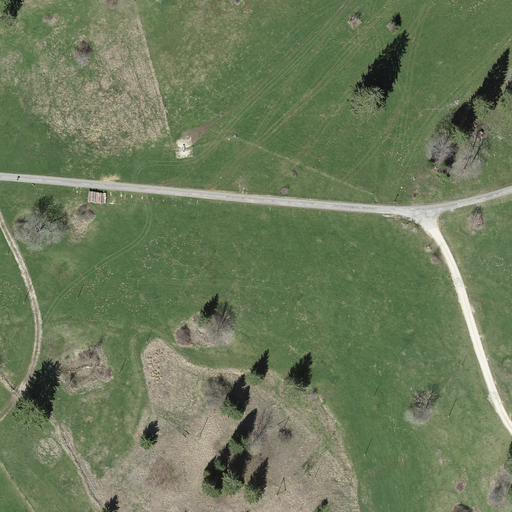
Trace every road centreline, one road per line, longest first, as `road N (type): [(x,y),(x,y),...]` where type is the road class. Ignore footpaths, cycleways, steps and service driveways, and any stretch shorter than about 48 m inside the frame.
road 1 (unclassified): [(0,178),(397,210),(511,189)]
road 2 (track): [(511,436),(487,385),(452,264),(421,209)]
road 3 (track): [(0,215),(39,314),(36,350),(2,418)]
